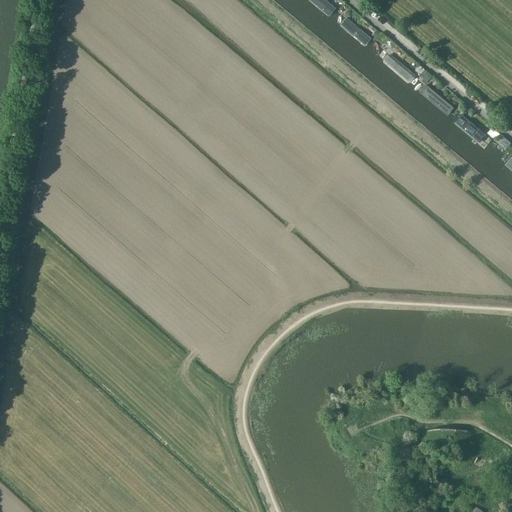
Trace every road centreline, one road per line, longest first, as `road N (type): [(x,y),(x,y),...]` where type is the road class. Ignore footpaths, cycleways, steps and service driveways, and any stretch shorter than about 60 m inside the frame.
road 1 (unclassified): [(37,0),(0,217)]
road 2 (unclassified): [(511,137),(348,0)]
road 3 (track): [(198,349),(185,370),(211,397),(256,511)]
